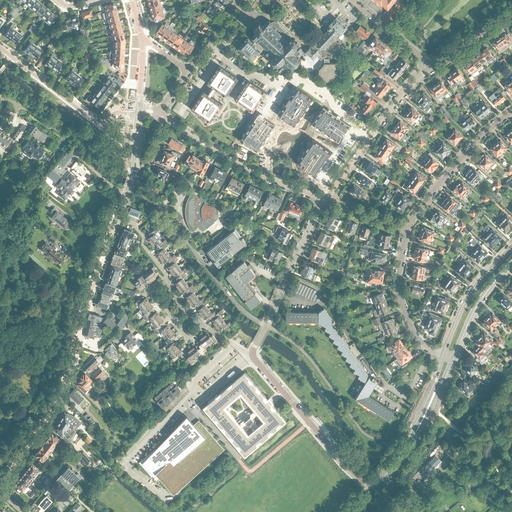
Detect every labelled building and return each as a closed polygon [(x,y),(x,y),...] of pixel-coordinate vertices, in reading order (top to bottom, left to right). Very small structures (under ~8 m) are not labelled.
[(35,11),(41,4),(36,0),(30,7),(35,11)] [(219,0),(217,0),(216,2),(220,6),(224,8),(227,5),(220,0),(219,0)] [(405,2),(402,0),(370,0),(373,2),(374,1),(375,2),(375,1),(381,6),(382,5),(387,9),(383,15),(381,14),(379,17),(380,18),(380,19),(388,25),(405,2)] [(210,3),(200,16),(206,21),(209,18),(212,20),(220,10),(216,7),(217,6),(215,5),(214,6),(211,3),(210,3)] [(40,16),(46,8),(41,4),(35,11),(40,16)] [(113,4),(103,7),(105,13),(110,11),(111,12),(112,11),(113,11),(116,10),(115,5),(113,4)] [(163,10),(161,4),(150,7),(152,13),(163,10)] [(12,16),(18,9),(15,6),(9,14),(12,16)] [(45,20),(51,13),(46,8),(40,16),(45,20)] [(15,18),(20,12),(20,11),(18,9),(12,16),(15,18)] [(110,11),(105,13),(107,19),(112,17),(112,18),(114,17),(118,16),(116,10),(113,11),(112,11),(111,12),(110,11)] [(163,10),(152,13),(153,20),(154,20),(155,21),(156,21),(157,21),(158,21),(158,20),(158,19),(158,18),(164,17),(163,10)] [(51,13),(45,20),(50,25),(56,17),(51,13)] [(70,18),(73,27),(79,25),(77,16),(70,18)] [(112,17),(107,19),(109,24),(113,23),(114,23),(115,23),(116,23),(119,22),(118,16),(114,17),(112,18),(112,17)] [(347,28),(343,24),(336,17),(329,25),(328,24),(327,23),(329,21),(328,20),(327,19),(323,22),(326,25),(325,26),(327,28),(324,31),(326,32),(314,45),(313,44),(312,45),(312,46),(311,47),(312,48),(307,53),(307,54),(313,60),(317,56),(321,60),(323,59),(324,59),(324,64),(324,65),(319,70),(319,71),(318,71),(318,75),(319,75),(319,76),(324,81),(325,81),(325,83),(334,82),(333,81),(338,81),(338,80),(341,79),(341,63),(329,64),(329,56),(331,55),(330,54),(339,44),(340,45),(343,41),(338,37),(347,28)] [(62,30),(73,27),(70,18),(64,19),(65,25),(61,26),(62,30)] [(279,26),(279,25),(277,23),(277,24),(276,23),(275,22),(272,22),(271,22),(269,21),(270,20),(269,20),(267,22),(262,26),(259,23),(257,26),(254,29),(256,30),(255,31),(255,32),(256,33),(253,36),(252,39),(254,41),(256,40),(258,42),(264,47),(273,56),(272,59),(272,63),(272,64),(276,68),(275,68),(275,69),(276,70),(277,70),(278,70),(280,72),(288,64),(290,66),(293,67),(296,66),(298,64),(299,61),(298,58),(302,54),(305,56),(307,54),(307,53),(312,48),(311,47),(306,52),(304,53),(301,50),(302,50),(300,47),(301,45),(298,42),(297,42),(295,39),(294,39),(294,40),(291,40),(291,39),(290,39),(287,36),(288,35),(279,26)] [(113,23),(109,24),(110,30),(114,29),(116,29),(117,29),(117,28),(121,27),(119,22),(116,23),(115,23),(114,23),(113,23)] [(36,26),(34,23),(28,30),(31,33),(36,26)] [(158,28),(155,31),(157,33),(156,35),(161,38),(168,28),(169,25),(166,23),(164,25),(163,24),(161,26),(159,28),(158,28)] [(16,31),(13,29),(15,26),(13,24),(10,27),(4,35),(10,39),(16,31)] [(203,33),(207,28),(202,24),(201,27),(198,30),(203,33)] [(168,28),(161,38),(166,41),(173,32),(175,29),(169,25),(168,28)] [(366,38),(370,34),(368,32),(369,31),(366,29),(365,30),(360,26),(356,30),(366,38)] [(114,29),(110,30),(112,36),(116,34),(117,35),(118,35),(119,34),(122,33),(121,27),(117,28),(117,29),(116,29),(114,29)] [(16,44),(24,33),(21,31),(19,34),(16,31),(10,39),(16,44)] [(173,32),(166,41),(171,45),(178,35),(173,32)] [(112,36),(113,41),(113,42),(118,40),(119,41),(120,40),(124,39),(122,33),(119,34),(118,35),(117,35),(116,34),(112,36)] [(511,37),(509,34),(508,36),(507,36),(505,34),(500,37),(506,44),(508,48),(511,44),(511,37)] [(178,35),(171,45),(177,49),(184,39),(178,35)] [(374,50),(381,42),(376,37),(368,46),(374,50)] [(500,48),(506,44),(500,37),(493,42),(499,51),(501,50),(500,48)] [(254,42),(253,43),(248,38),(246,38),(244,41),(244,42),(238,48),(245,54),(244,55),(245,56),(248,60),(249,59),(250,60),(251,60),(252,61),(257,57),(256,56),(264,47),(258,42),(255,45),(254,44),(255,42),(254,42)] [(30,42),(24,50),(30,55),(36,47),(33,44),(34,42),(35,42),(32,39),(30,42)] [(113,42),(113,47),(117,48),(118,47),(119,47),(120,48),(124,48),(124,40),(124,39),(120,40),(119,41),(118,40),(113,42)] [(184,39),(177,49),(182,53),(189,43),(184,39)] [(50,49),(55,42),(52,40),(47,47),(50,49)] [(81,50),(87,43),(83,40),(78,47),(81,50)] [(189,43),(182,53),(187,56),(196,44),(191,41),(189,43)] [(58,45),(57,44),(55,42),(50,49),(53,51),(58,45)] [(379,54),(386,46),(381,42),(374,50),(379,54)] [(36,47),(30,55),(36,59),(42,51),(43,50),(37,45),(36,47)] [(387,56),(391,50),(386,46),(379,54),(382,57),(381,59),(383,61),(382,62),(385,64),(390,58),(387,56)] [(480,51),(486,60),(488,62),(494,58),(493,55),(487,48),(481,52),(480,51)] [(480,51),(475,55),(481,64),(483,62),(485,65),(488,62),(486,60),(480,51)] [(52,55),(45,63),(51,67),(57,60),(59,57),(56,55),(53,53),(52,55)] [(396,53),(390,60),(393,62),(398,55),(396,53)] [(472,57),(470,59),(476,68),(478,70),(483,66),(481,64),(475,55),(472,57)] [(104,60),(103,59),(102,59),(102,58),(96,65),(99,67),(102,63),(104,60)] [(111,63),(108,59),(103,59),(104,60),(102,63),(107,68),(111,63)] [(114,62),(113,64),(120,71),(122,71),(123,69),(124,64),(123,64),(123,60),(119,60),(119,59),(118,59),(117,60),(113,60),(113,61),(114,62)] [(400,74),(409,64),(403,59),(394,69),(400,74)] [(470,60),(464,65),(470,72),(471,75),(478,70),(476,68),(470,59),(470,60)] [(57,60),(51,67),(57,72),(63,64),(57,60)] [(236,65),(242,69),(245,66),(239,61),(236,65)] [(103,73),(107,68),(102,63),(99,67),(97,69),(103,73)] [(77,75),(74,72),(76,70),(73,67),(71,71),(65,78),(71,83),(77,75)] [(218,68),(207,83),(217,90),(222,94),(224,92),(227,94),(238,79),(223,68),(221,71),(218,68)] [(394,69),(394,70),(392,68),(387,75),(393,80),(394,78),(396,80),(400,74),(394,69)] [(465,80),(463,77),(463,76),(457,68),(450,73),(456,81),(458,84),(465,80)] [(374,70),(372,72),(379,77),(381,74),(379,72),(375,69),(374,69),(374,70)] [(453,88),(456,85),(457,86),(458,84),(456,81),(450,73),(445,77),(453,88)] [(77,75),(71,83),(77,87),(83,79),(77,75)] [(108,77),(103,83),(111,89),(116,84),(111,80),(112,78),(109,76),(108,77)] [(471,81),(470,82),(467,78),(465,80),(468,84),(467,84),(472,91),(476,88),(471,81)] [(386,91),(390,86),(382,79),(380,82),(382,83),(379,86),(386,91)] [(435,84),(444,96),(449,92),(440,81),(435,84)] [(245,84),(235,99),(249,109),(251,107),(254,109),(254,110),(266,92),(250,82),(248,86),(245,84)] [(103,83),(99,89),(107,95),(111,89),(103,83)] [(439,100),(444,96),(435,84),(430,88),(439,100)] [(381,97),(386,91),(379,86),(376,90),(374,89),(372,91),(381,97)] [(99,89),(94,95),(102,101),(107,95),(99,89)] [(285,104),(279,113),(279,114),(292,124),(293,123),(294,123),(310,99),(310,98),(297,89),(297,90),(296,89),(289,98),(291,99),(287,105),(285,104)] [(505,99),(501,93),(498,89),(493,93),(501,102),(505,99)] [(369,97),(371,94),(367,91),(365,94),(365,93),(363,96),(367,99),(365,102),(366,103),(372,107),(373,108),(377,102),(369,97)] [(202,93),(191,109),(207,120),(208,117),(211,120),(212,120),(222,104),(212,97),(207,94),(206,96),(202,94),(203,94),(202,93)] [(432,105),(433,104),(432,103),(433,103),(431,100),(423,93),(422,95),(421,95),(419,98),(428,105),(430,103),(432,105)] [(496,106),(501,102),(493,93),(491,95),(490,94),(489,94),(489,93),(488,94),(488,95),(488,96),(491,100),(496,106)] [(90,94),(85,100),(89,103),(90,101),(97,107),(102,101),(94,95),(93,97),(90,94)] [(428,105),(419,98),(416,101),(417,101),(415,103),(426,112),(430,107),(428,105)] [(484,102),(479,106),(486,114),(491,110),(484,102)] [(366,114),(372,107),(366,103),(363,108),(358,105),(356,107),(366,114)] [(477,104),(472,108),(474,110),(481,118),(486,114),(479,106),(477,104)] [(421,117),(422,116),(411,107),(410,109),(409,109),(407,112),(416,119),(418,117),(421,119),(422,118),(421,117)] [(344,133),(345,134),(347,130),(346,130),(348,127),(341,123),(343,121),(325,108),(324,108),(323,108),(313,123),(314,124),(313,124),(319,129),(320,128),(338,141),(338,140),(339,141),(344,133)] [(414,121),(416,119),(407,112),(405,114),(405,115),(404,117),(414,125),(415,124),(416,125),(417,124),(414,121)] [(464,118),(463,116),(461,114),(459,115),(462,118),(459,121),(460,123),(466,130),(471,126),(464,118)] [(476,122),(470,115),(470,114),(464,118),(471,126),(476,122)] [(274,125),(266,120),(265,121),(257,116),(241,139),(240,140),(242,141),(241,142),(247,146),(248,145),(256,151),(274,125)] [(396,126),(396,127),(404,133),(406,130),(408,131),(410,129),(408,128),(401,121),(400,122),(398,124),(397,124),(396,125),(396,126)] [(32,124),(26,132),(32,136),(37,128),(32,124)] [(393,130),(392,132),(392,133),(401,141),(406,135),(404,133),(396,127),(395,127),(394,127),(393,129),(393,130)] [(18,140),(23,132),(18,129),(12,136),(18,140)] [(451,133),(459,141),(462,138),(461,137),(463,135),(455,129),(451,133)] [(0,143),(5,147),(11,139),(0,130),(0,143)] [(457,143),(459,141),(451,133),(447,138),(455,145),(456,143),(457,143)] [(182,151),(184,147),(172,138),(171,139),(170,139),(168,142),(169,143),(168,143),(177,149),(179,150),(179,149),(182,151)] [(37,158),(44,150),(39,146),(35,143),(29,139),(23,148),(28,152),(26,154),(30,157),(32,155),(37,158)] [(383,144),(383,145),(391,150),(393,152),(397,146),(388,139),(386,140),(385,141),(384,142),(383,143),(383,144)] [(314,140),(298,162),(299,162),(298,163),(304,167),(302,168),(308,173),(309,172),(315,176),(316,176),(326,161),(324,160),(330,151),(326,149),(327,148),(315,140),(314,141),(314,140)] [(497,141),(494,143),(502,152),(507,148),(500,140),(498,141),(497,141)] [(439,147),(446,154),(447,154),(450,151),(449,150),(450,149),(443,143),(439,147)] [(492,146),(490,148),(496,155),(495,156),(496,157),(497,157),(500,159),(504,155),(502,152),(494,143),(492,145),(492,146)] [(379,150),(387,156),(391,150),(383,145),(381,147),(380,148),(379,149),(379,150)] [(442,158),(446,154),(439,147),(435,152),(442,158)] [(376,154),(375,155),(375,157),(385,164),(389,158),(387,156),(379,150),(378,151),(377,151),(376,153),(376,154)] [(180,158),(181,155),(172,151),(171,154),(165,151),(163,157),(172,161),(174,155),(180,158)] [(437,161),(438,160),(430,152),(424,158),(427,161),(435,168),(438,165),(437,165),(439,163),(437,161)] [(493,165),(495,163),(484,153),(480,157),(481,159),(491,167),(493,165)] [(189,156),(184,163),(190,168),(197,158),(193,155),(192,157),(189,156)] [(169,166),(172,161),(163,157),(160,163),(166,165),(165,168),(170,170),(171,167),(169,166)] [(197,158),(190,168),(197,172),(203,160),(201,159),(201,160),(197,158)] [(489,170),(491,167),(481,159),(477,163),(479,165),(478,166),(486,173),(489,170)] [(203,160),(197,172),(203,175),(209,163),(203,160)] [(433,171),(435,168),(427,161),(423,165),(431,172),(432,170),(433,171)] [(378,175),(381,171),(376,168),(377,167),(370,162),(366,169),(369,171),(368,172),(372,174),(373,175),(375,175),(376,173),(378,175)] [(216,180),(221,170),(220,170),(220,169),(219,168),(218,169),(215,167),(209,178),(212,180),(212,179),(213,179),(216,180)] [(470,168),(468,171),(476,179),(478,180),(482,176),(472,167),(472,168),(471,169),(470,168)] [(158,169),(156,173),(157,174),(159,175),(158,177),(163,180),(163,179),(164,180),(166,179),(167,177),(169,173),(167,172),(159,169),(158,169)] [(47,175),(47,176),(52,180),(57,184),(56,185),(54,187),(59,190),(56,194),(65,201),(70,194),(71,195),(75,191),(72,189),(76,185),(75,184),(75,183),(77,185),(80,181),(70,172),(64,180),(61,178),(60,180),(59,179),(60,178),(60,179),(61,177),(52,170),(51,171),(47,175)] [(221,185),(227,173),(224,172),(224,171),(223,170),(222,171),(221,170),(216,180),(219,182),(218,183),(219,183),(219,184),(221,185)] [(422,184),(426,179),(416,171),(414,173),(416,174),(413,177),(422,184)] [(466,174),(464,176),(472,183),(474,185),(478,180),(476,179),(468,171),(465,174),(466,174)] [(370,185),(372,182),(362,175),(358,181),(367,187),(369,184),(370,185)] [(227,186),(227,187),(229,188),(229,190),(232,191),(238,181),(237,180),(235,179),(232,177),(227,186)] [(418,189),(422,184),(413,177),(410,182),(418,189)] [(238,181),(232,191),(238,195),(244,184),(241,182),(239,180),(238,181)] [(461,181),(457,186),(467,195),(471,190),(461,181)] [(179,195),(189,187),(184,182),(181,185),(179,183),(175,186),(177,188),(175,189),(179,195)] [(414,194),(418,189),(410,182),(407,185),(404,183),(402,186),(408,191),(408,190),(414,194)] [(251,198),(257,188),(256,188),(256,187),(253,186),(250,185),(244,198),(250,201),(251,198)] [(364,196),(366,193),(354,185),(349,192),(350,192),(350,193),(351,194),(353,194),(353,195),(354,194),(358,196),(360,197),(362,194),(364,196)] [(456,185),(452,190),(463,199),(464,197),(467,195),(457,186),(456,185)] [(256,204),(263,191),(260,190),(260,189),(257,188),(251,198),(254,200),(253,202),(256,204)] [(385,203),(392,194),(389,192),(391,190),(388,189),(380,200),(382,201),(382,202),(384,204),(385,203)] [(36,194),(40,198),(44,194),(40,190),(36,194)] [(210,221),(210,219),(215,219),(215,205),(210,205),(210,203),(201,196),(202,197),(200,198),(192,192),(190,196),(187,200),(186,205),(185,209),(185,214),(186,218),(187,223),(189,227),(192,231),(200,225),(201,227),(201,228),(210,221)] [(264,206),(270,209),(270,208),(271,207),(276,196),(274,196),(275,195),(272,194),(272,195),(269,194),(265,203),(264,206)] [(399,200),(406,205),(410,200),(403,195),(399,200)] [(445,197),(443,200),(453,207),(456,209),(458,206),(458,207),(460,204),(459,204),(448,195),(446,197),(445,197)] [(276,196),(271,207),(274,209),(273,211),(276,212),(276,211),(277,209),(282,199),(279,198),(280,197),(277,196),(277,197),(276,196)] [(406,205),(399,200),(398,201),(393,197),(391,199),(396,203),(395,205),(402,211),(406,205)] [(442,203),(441,205),(452,214),(456,209),(453,207),(443,200),(441,202),(442,203)] [(300,216),(303,208),(299,206),(299,207),(293,204),(293,203),(289,201),(286,210),(286,211),(290,213),(290,212),(300,216)] [(486,213),(485,212),(487,211),(483,207),(482,209),(481,209),(479,211),(484,216),(486,213)] [(52,217),(65,228),(66,229),(67,229),(68,229),(69,228),(69,227),(69,226),(69,225),(68,225),(70,223),(56,211),(57,211),(53,208),(51,210),(55,213),(52,217)] [(131,208),(129,212),(139,216),(140,211),(131,208)] [(437,210),(433,215),(443,222),(445,224),(449,218),(446,216),(446,217),(437,210)] [(511,228),(511,226),(511,220),(504,212),(502,214),(501,213),(500,214),(503,217),(501,219),(511,228)] [(336,225),(339,220),(331,215),(328,220),(336,225)] [(433,215),(429,220),(440,228),(442,226),(440,225),(443,222),(433,215)] [(501,219),(500,218),(497,220),(494,222),(505,233),(507,231),(511,228),(501,219)] [(333,230),(336,225),(328,220),(325,225),(333,230)] [(350,222),(347,231),(348,231),(348,233),(353,234),(353,233),(354,233),(357,224),(350,222)] [(488,225),(483,229),(487,233),(496,242),(497,242),(498,242),(499,240),(499,239),(501,237),(489,226),(488,225)] [(278,226),(276,231),(278,233),(280,234),(289,238),(292,233),(283,228),(278,226)] [(367,236),(370,229),(363,226),(360,234),(367,236)] [(436,235),(437,233),(423,227),(420,232),(432,237),(433,234),(436,235)] [(151,243),(159,237),(155,233),(158,231),(156,228),(152,231),(151,230),(148,229),(147,235),(147,236),(147,237),(148,238),(147,239),(151,243)] [(122,235),(132,238),(134,233),(124,229),(123,231),(122,231),(121,234),(122,234),(122,235)] [(213,263),(212,262),(214,261),(217,265),(219,263),(220,264),(244,246),(243,244),(245,242),(242,238),(240,240),(238,238),(241,236),(235,229),(206,252),(212,259),(209,262),(206,257),(204,259),(206,262),(209,266),(209,265),(213,263)] [(335,238),(331,236),(322,231),(319,236),(328,241),(332,243),(335,238)] [(430,241),(432,237),(420,232),(422,233),(420,239),(432,244),(433,242),(430,241)] [(278,233),(275,237),(278,238),(277,239),(286,243),(289,238),(280,234),(278,233)] [(379,233),(378,239),(390,241),(391,235),(379,233)] [(481,235),(480,236),(492,247),(494,245),(496,243),(496,242),(487,233),(485,236),(482,233),(480,234),(481,235)] [(130,244),(132,238),(122,235),(121,237),(120,236),(119,239),(120,240),(130,244)] [(332,243),(328,241),(319,236),(316,242),(330,248),(332,243)] [(159,248),(166,242),(165,240),(162,242),(159,237),(151,243),(154,248),(159,245),(160,247),(159,248)] [(378,239),(377,241),(379,242),(379,246),(388,247),(390,241),(378,239)] [(128,249),(130,244),(120,240),(119,242),(118,242),(117,245),(118,245),(128,249)] [(40,249),(59,264),(63,258),(54,250),(45,242),(40,249)] [(160,258),(168,252),(164,248),(167,246),(165,243),(167,242),(166,242),(159,248),(161,250),(156,254),(160,258)] [(477,242),(474,244),(477,246),(477,247),(475,250),(482,257),(485,254),(486,254),(487,253),(487,252),(479,244),(477,242)] [(115,252),(125,256),(127,251),(117,247),(116,249),(115,249),(114,252),(115,252)] [(327,254),(323,251),(314,247),(311,252),(324,259),(327,254)] [(429,252),(430,250),(417,247),(416,250),(416,249),(415,253),(427,255),(428,252),(429,252)] [(271,254),(280,258),(282,252),(279,250),(278,251),(277,250),(273,248),(271,254)] [(470,251),(467,254),(471,258),(472,257),(478,262),(479,262),(480,261),(479,260),(482,257),(475,250),(472,252),(472,253),(470,251)] [(384,258),(385,258),(386,257),(386,254),(385,254),(369,251),(368,260),(371,260),(370,261),(382,264),(383,261),(384,261),(384,258)] [(123,262),(125,256),(115,252),(114,255),(113,254),(112,257),(113,258),(123,262)] [(170,262),(176,257),(174,255),(171,257),(168,252),(160,258),(163,263),(168,260),(170,262)] [(322,264),(324,259),(311,252),(308,258),(318,262),(322,264)] [(280,258),(271,254),(268,253),(268,254),(266,258),(266,259),(268,260),(268,259),(272,261),(274,261),(274,262),(275,262),(278,263),(280,258)] [(426,259),(427,255),(415,253),(414,257),(415,257),(414,259),(428,262),(428,259),(426,259)] [(171,272),(178,266),(175,262),(178,260),(176,257),(170,262),(172,264),(167,268),(171,272)] [(121,267),(123,262),(113,258),(112,260),(111,260),(110,263),(111,263),(121,267)] [(462,258),(458,263),(460,265),(470,273),(472,270),(472,269),(472,268),(473,267),(472,266),(465,260),(462,258)] [(252,266),(250,263),(247,265),(244,261),(235,268),(232,270),(232,271),(226,276),(226,277),(243,297),(243,298),(245,297),(247,299),(245,301),(251,308),(252,308),(251,308),(261,301),(261,300),(255,293),(254,293),(245,281),(246,280),(247,281),(255,275),(256,275),(250,268),(252,266)] [(306,263),(303,269),(313,273),(315,267),(306,263)] [(152,269),(148,272),(154,280),(159,276),(155,272),(157,270),(153,264),(150,266),(152,269)] [(413,268),(412,271),(413,271),(413,272),(424,274),(425,267),(414,265),(414,266),(413,266),(413,268)] [(460,265),(456,270),(464,277),(466,275),(467,276),(470,273),(460,265)] [(110,271),(120,274),(122,269),(112,266),(112,268),(111,267),(110,270),(111,271),(110,271)] [(177,278),(186,271),(185,268),(182,270),(178,266),(171,272),(174,277),(179,273),(180,275),(177,278)] [(370,269),(369,275),(383,278),(383,277),(384,274),(383,274),(384,271),(381,271),(381,270),(379,270),(375,270),(375,269),(370,268),(370,269)] [(303,269),(301,275),(313,280),(315,274),(313,273),(303,269)] [(118,280),(120,274),(110,271),(110,273),(109,273),(108,276),(109,276),(108,277),(118,280)] [(178,288),(186,282),(182,278),(185,276),(183,274),(187,271),(186,271),(177,278),(179,280),(174,284),(178,288)] [(141,273),(139,275),(144,281),(146,279),(150,283),(154,280),(148,272),(144,275),(141,273)] [(411,275),(411,277),(412,278),(423,280),(424,277),(424,274),(413,272),(412,275),(411,275)] [(446,281),(457,289),(459,285),(458,284),(460,282),(448,274),(447,275),(446,274),(445,276),(448,278),(446,281)] [(139,279),(134,283),(140,291),(145,287),(141,282),(144,281),(139,275),(136,277),(139,279)] [(367,275),(365,282),(372,284),(372,285),(377,286),(377,285),(381,285),(383,278),(369,275),(367,275)] [(116,285),(118,280),(108,277),(108,279),(106,279),(106,280),(107,282),(106,282),(116,285)] [(454,292),(457,289),(446,281),(445,283),(442,282),(441,283),(440,282),(439,284),(438,283),(436,285),(441,289),(443,287),(452,294),(453,292),(454,292)] [(188,292),(194,287),(192,285),(189,287),(186,282),(178,288),(181,293),(186,290),(188,292)] [(315,294),(315,292),(316,290),(298,282),(294,292),(318,302),(320,296),(315,294)] [(412,292),(413,292),(415,293),(416,294),(418,294),(418,296),(423,297),(424,286),(415,285),(416,284),(410,283),(409,286),(412,287),(412,292)] [(121,293),(122,290),(106,284),(104,288),(115,293),(116,291),(121,293)] [(189,302),(196,296),(193,292),(196,290),(194,287),(188,292),(190,294),(185,298),(189,302)] [(112,294),(109,292),(103,290),(102,294),(102,295),(101,298),(110,301),(111,297),(112,297),(112,298),(119,301),(120,297),(112,294)] [(440,294),(435,292),(432,291),(431,293),(435,295),(434,298),(437,299),(435,303),(447,308),(447,307),(449,304),(448,304),(449,301),(439,297),(440,294)] [(371,297),(371,298),(373,304),(374,303),(375,303),(384,299),(383,297),(384,297),(383,294),(382,294),(382,293),(371,297)] [(511,302),(510,301),(507,297),(506,298),(503,295),(501,297),(500,297),(498,299),(499,300),(498,300),(500,302),(499,302),(502,305),(504,306),(502,308),(505,312),(507,309),(508,309),(510,307),(511,308),(511,302)] [(199,306),(206,300),(204,301),(203,298),(200,301),(196,296),(189,302),(192,307),(197,303),(199,306)] [(108,305),(110,301),(101,298),(100,301),(99,301),(98,305),(106,309),(107,308),(108,308),(109,305),(108,305)] [(139,299),(134,304),(136,306),(138,304),(142,308),(149,302),(146,298),(141,302),(139,299)] [(384,299),(375,303),(378,308),(376,309),(386,305),(385,303),(387,303),(385,300),(384,300),(384,299)] [(201,315),(208,309),(205,304),(207,302),(206,300),(199,306),(200,305),(202,307),(197,311),(201,315)] [(142,308),(139,310),(143,315),(144,317),(150,313),(149,311),(153,307),(149,302),(142,308)] [(447,308),(435,303),(434,306),(431,305),(430,307),(425,305),(424,309),(431,312),(432,310),(433,309),(443,313),(445,311),(446,311),(447,308)] [(374,311),(373,311),(375,316),(376,316),(376,317),(380,315),(381,316),(384,315),(384,314),(389,312),(388,311),(390,310),(388,308),(387,308),(386,305),(376,309),(375,310),(374,310),(374,311)] [(128,318),(131,309),(125,307),(122,313),(124,315),(128,318)] [(324,308),(322,309),(322,308),(320,309),(321,311),(318,312),(286,312),(286,322),(289,322),(319,322),(326,326),(324,329),(328,331),(329,330),(331,332),(329,335),(332,337),(333,336),(335,338),(333,341),(336,343),(337,342),(339,344),(337,347),(341,349),(341,348),(343,350),(341,353),(345,355),(345,354),(347,356),(345,359),(349,361),(349,360),(351,361),(349,365),(353,367),(353,366),(355,367),(353,371),(357,373),(357,372),(359,373),(357,377),(365,382),(359,392),(354,399),(389,420),(394,412),(368,396),(377,381),(375,379),(377,376),(361,353),(360,354),(358,352),(360,351),(353,342),(349,346),(345,340),(347,338),(344,334),(341,335),(331,321),(332,320),(324,308)] [(214,311),(212,313),(208,309),(201,315),(204,320),(209,316),(211,319),(214,315),(220,311),(220,310),(216,313),(214,311)] [(215,326),(223,319),(220,315),(222,313),(220,311),(214,315),(216,318),(212,321),(215,326)] [(150,313),(144,317),(146,320),(149,318),(152,322),(160,316),(157,312),(152,315),(150,313)] [(423,312),(422,315),(429,318),(427,321),(439,326),(440,326),(441,324),(440,322),(441,320),(438,319),(439,317),(430,313),(429,315),(423,312)] [(490,314),(487,317),(496,325),(499,323),(500,325),(502,323),(500,321),(501,321),(492,313),(490,315),(490,314)] [(101,316),(90,314),(89,314),(88,320),(91,321),(92,321),(101,323),(102,323),(103,318),(101,317),(101,316)] [(117,323),(118,324),(118,322),(114,318),(110,315),(103,323),(104,324),(106,325),(111,330),(117,323)] [(123,315),(118,322),(118,324),(121,327),(126,321),(127,317),(123,315)] [(160,316),(152,322),(156,327),(153,329),(155,331),(161,326),(159,324),(164,321),(160,316)] [(486,320),(484,322),(492,330),(490,332),(496,338),(499,336),(494,331),(496,329),(494,328),(496,325),(487,317),(485,319),(486,320)] [(223,319),(215,326),(219,330),(223,327),(225,329),(231,324),(229,322),(226,324),(223,319)] [(381,323),(378,324),(381,330),(383,330),(384,329),(386,328),(386,329),(394,325),(393,322),(394,322),(393,319),(392,319),(381,323)] [(104,324),(102,323),(101,323),(92,321),(91,321),(88,320),(84,336),(93,338),(93,334),(96,335),(97,334),(100,334),(101,329),(106,325),(104,324)] [(425,321),(424,324),(425,327),(426,327),(426,328),(428,329),(428,330),(430,331),(429,333),(435,335),(437,330),(438,330),(439,327),(439,326),(427,321),(427,322),(425,321)] [(161,326),(155,331),(157,334),(160,332),(163,336),(171,330),(167,325),(163,329),(161,326)] [(385,336),(381,338),(382,340),(387,338),(386,336),(388,335),(397,332),(397,331),(396,328),(395,328),(394,325),(386,329),(386,328),(384,329),(383,330),(385,336)] [(171,330),(163,336),(166,340),(164,342),(166,345),(171,340),(170,338),(175,334),(171,330)] [(128,337),(122,342),(126,347),(129,350),(133,346),(139,341),(140,342),(141,342),(144,339),(140,335),(141,335),(140,333),(139,334),(138,333),(134,336),(131,332),(127,336),(128,337)] [(207,333),(203,336),(209,344),(213,341),(215,343),(217,342),(222,344),(224,341),(219,338),(217,340),(213,335),(211,337),(207,333)] [(481,334),(479,337),(488,345),(489,347),(492,344),(494,342),(492,341),(484,333),(482,335),(481,334)] [(203,336),(198,340),(202,344),(199,346),(202,349),(205,354),(206,354),(204,352),(206,350),(204,347),(209,344),(203,336)] [(477,340),(476,342),(479,345),(477,347),(482,352),(484,353),(487,350),(490,347),(489,347),(488,345),(479,337),(476,339),(477,340)] [(144,339),(141,342),(145,346),(147,348),(149,346),(147,344),(149,342),(145,338),(144,339)] [(399,339),(388,347),(390,350),(391,349),(394,352),(403,345),(403,344),(402,342),(401,342),(399,339)] [(166,345),(161,348),(163,350),(166,348),(169,353),(177,347),(174,342),(169,346),(168,344),(172,340),(171,340),(166,345)] [(111,344),(108,347),(118,357),(120,355),(116,352),(118,350),(111,344)] [(195,345),(190,349),(197,357),(201,353),(203,356),(205,354),(202,349),(199,351),(195,345)] [(394,352),(392,354),(394,356),(396,355),(398,358),(408,350),(407,348),(406,348),(403,345),(394,352)] [(108,347),(105,350),(107,352),(105,354),(109,358),(111,356),(113,359),(114,357),(116,359),(118,357),(108,347)] [(177,347),(169,353),(173,357),(170,359),(172,362),(178,357),(176,355),(181,351),(177,347)] [(475,347),(472,350),(473,351),(472,351),(478,357),(477,358),(481,362),(487,356),(485,355),(484,353),(482,352),(477,347),(476,347),(475,348),(475,347)] [(187,359),(184,361),(189,367),(194,363),(192,360),(197,357),(190,349),(186,352),(187,353),(186,354),(188,356),(186,358),(187,359)] [(398,358),(395,360),(399,366),(401,364),(402,363),(412,356),(410,354),(410,352),(408,350),(398,358)] [(94,356),(81,369),(85,373),(88,370),(89,370),(88,371),(90,372),(95,368),(96,369),(97,367),(96,366),(100,362),(94,356)] [(474,367),(472,365),(470,363),(464,369),(471,375),(476,369),(479,371),(481,369),(476,365),(474,367)] [(100,368),(93,375),(100,383),(107,376),(100,368)] [(392,376),(386,368),(382,371),(388,379),(392,376)] [(83,374),(79,377),(81,379),(89,387),(90,388),(88,386),(91,384),(92,384),(93,382),(86,374),(86,375),(85,373),(83,375),(83,374)] [(209,402),(204,407),(245,456),(285,421),(272,405),(269,401),(267,400),(244,373),(213,399),(211,401),(209,402)] [(78,382),(77,384),(85,392),(90,388),(89,387),(81,379),(78,382)] [(476,387),(472,383),(471,382),(469,384),(468,384),(468,383),(467,382),(466,383),(464,381),(462,383),(461,382),(461,383),(460,382),(458,384),(458,385),(458,386),(463,390),(463,391),(464,393),(465,393),(466,393),(469,390),(470,391),(472,388),(473,389),(476,387)] [(175,395),(181,391),(176,385),(175,385),(172,382),(155,397),(158,400),(157,401),(162,407),(168,402),(168,403),(176,396),(175,395)] [(74,389),(68,394),(78,404),(79,403),(79,404),(81,406),(86,401),(84,399),(83,399),(84,398),(74,389)] [(60,418),(74,432),(75,431),(73,429),(75,427),(77,426),(81,425),(83,424),(81,423),(79,420),(77,418),(74,416),(71,415),(67,413),(66,414),(64,412),(60,418)] [(87,413),(84,416),(92,424),(95,421),(87,413)] [(69,440),(74,432),(60,418),(54,428),(68,442),(72,446),(73,444),(69,440)] [(164,440),(139,462),(152,477),(154,475),(157,479),(159,477),(173,493),(197,472),(217,455),(216,453),(222,448),(215,441),(198,421),(193,424),(192,426),(188,421),(186,423),(185,423),(184,423),(183,423),(183,424),(183,425),(183,426),(181,427),(181,428),(180,426),(164,440)] [(51,432),(47,438),(55,444),(60,439),(56,436),(57,435),(55,434),(55,435),(51,432)] [(47,438),(43,443),(52,450),(53,451),(55,453),(57,450),(55,448),(54,448),(53,447),(55,444),(47,438)] [(43,443),(39,448),(48,455),(50,452),(51,453),(52,452),(53,451),(52,450),(43,443)] [(455,455),(456,454),(450,446),(445,450),(447,453),(445,455),(446,456),(446,457),(451,463),(457,458),(455,455)] [(39,448),(34,455),(42,462),(48,455),(39,448)] [(88,459),(82,452),(77,456),(84,463),(88,459)] [(435,456),(424,468),(430,473),(441,461),(435,456)] [(35,475),(38,472),(40,474),(42,471),(32,463),(29,466),(29,465),(27,466),(27,467),(27,468),(35,475)] [(61,474),(73,484),(77,480),(78,480),(79,480),(81,477),(81,476),(78,474),(77,474),(76,475),(68,467),(61,474)] [(31,481),(35,475),(27,468),(25,471),(24,471),(23,471),(23,473),(23,474),(31,481)] [(27,486),(31,481),(23,474),(21,476),(20,476),(19,477),(18,478),(19,479),(18,479),(27,486)] [(73,484),(61,474),(55,480),(68,490),(73,484)] [(35,493),(27,486),(18,479),(16,482),(15,482),(14,483),(13,484),(14,484),(14,485),(17,488),(16,489),(19,491),(20,490),(22,492),(23,491),(25,492),(27,490),(30,492),(28,495),(31,497),(34,500),(38,495),(35,493)] [(486,496),(488,494),(481,485),(475,490),(477,492),(480,489),(486,496)] [(41,502),(38,505),(43,509),(50,502),(53,499),(48,494),(46,496),(45,497),(40,502),(41,502)] [(75,499),(69,494),(66,498),(72,502),(75,499)] [(77,502),(73,507),(78,511),(83,507),(77,502)]
